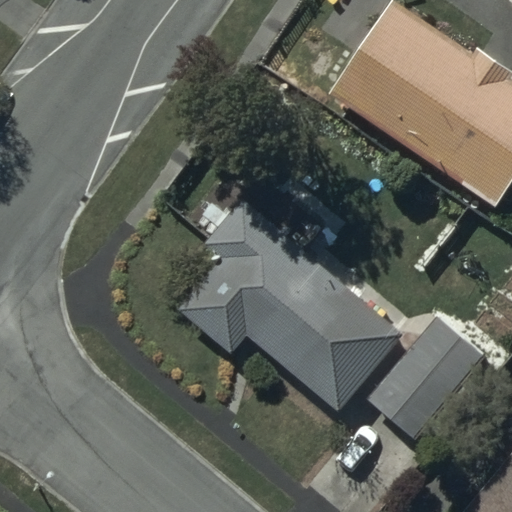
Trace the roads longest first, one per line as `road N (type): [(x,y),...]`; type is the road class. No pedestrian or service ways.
road 1 (tertiary): [(0,226),(146,0)]
road 2 (residential): [(0,378),(156,511)]
